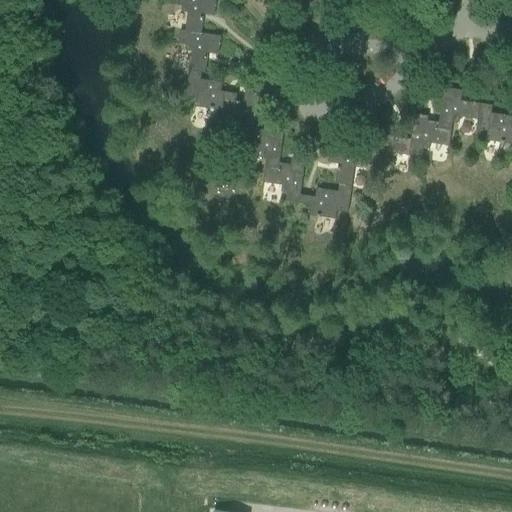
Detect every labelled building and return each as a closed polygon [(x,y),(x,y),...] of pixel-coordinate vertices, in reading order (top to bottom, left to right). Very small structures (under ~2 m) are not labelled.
[(188,15),(186,33),(202,35),(205,16),(215,18),(217,0),(175,0),(174,7),(182,8),(181,14),(188,15)] [(202,35),(186,33),(180,32),(179,46),(186,47),(185,53),(193,54),(190,73),(202,74),(206,75),(209,55),(219,57),(222,38),(202,35)] [(197,101),(196,109),(223,112),(224,101),(237,103),(238,96),(222,93),(223,84),(202,81),(202,74),(190,73),(186,99),(197,101)] [(444,89),(440,123),(439,130),(452,132),(453,125),(460,125),(461,118),(478,121),(481,105),(462,102),(463,92),(444,89)] [(246,128),(245,135),(258,136),(258,130),(259,130),(264,96),(246,93),(244,104),(237,103),(224,101),(223,112),(222,117),(241,120),(240,127),(246,128)] [(486,142),(511,145),(511,117),(492,114),(493,107),(481,105),(478,121),(477,132),(488,134),(486,142)] [(450,147),(452,132),(439,130),(440,123),(428,121),(429,118),(415,116),(412,141),(409,157),(423,159),(424,151),(430,152),(431,145),(450,147)] [(372,151),(370,165),(370,166),(383,168),(384,161),(391,161),(392,154),(409,157),(412,141),(393,138),(394,128),(376,125),(372,151)] [(279,171),(280,163),(285,130),(271,128),(271,132),(259,130),(258,130),(258,136),(245,135),(243,151),(261,153),(260,160),(267,161),(266,169),(279,171)] [(336,185),(340,186),(352,188),(355,169),(362,170),(363,164),(370,165),(372,151),(332,145),(329,164),(339,166),(336,185)] [(292,165),(280,163),(279,171),(266,169),(264,184),(282,187),(281,194),(288,195),(286,203),(300,205),(301,196),(306,163),(292,161),(292,165)] [(349,214),(352,188),(340,186),(339,193),(317,190),(316,198),(301,196),(300,205),(310,206),(309,217),(337,221),(338,213),(349,214)]
